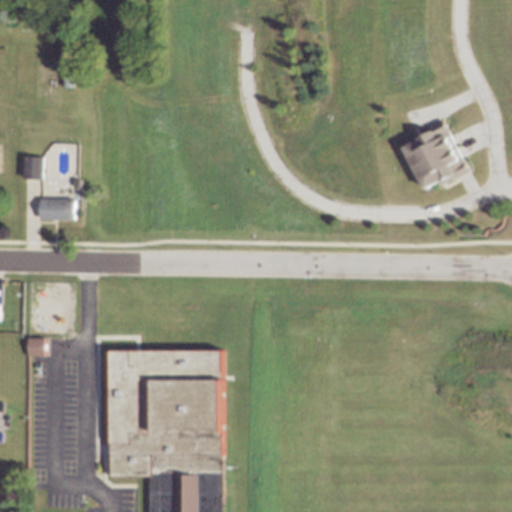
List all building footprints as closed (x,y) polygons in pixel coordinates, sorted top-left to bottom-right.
[(402,143),(425,192),(468,171),(445,123),(402,143)] [(22,179),(39,179),(39,159),(22,159),(22,179)] [(40,219),(75,220),(76,199),(41,199),(40,219)] [(45,355),(44,338),(28,338),(28,356),(45,355)] [(224,350),(111,350),(111,476),(151,476),(151,511),(224,511),(200,511),(200,478),(224,478),(224,350)]
